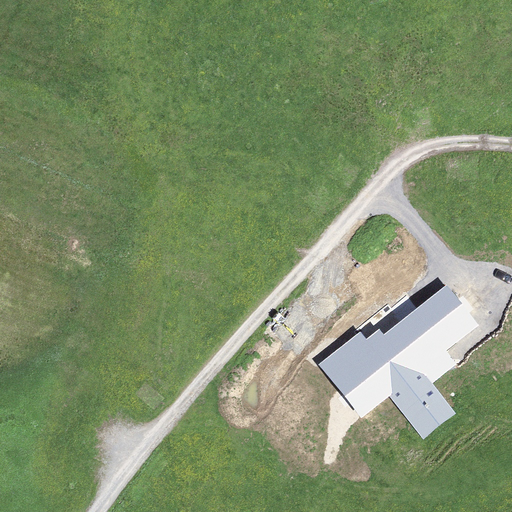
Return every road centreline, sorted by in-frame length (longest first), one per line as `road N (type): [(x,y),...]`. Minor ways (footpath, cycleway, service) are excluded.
road 1 (track): [(99,511),(322,246)]
road 2 (track): [(322,246),(383,179),(423,150),(511,145)]
road 3 (track): [(322,246),(369,280),(440,354)]
